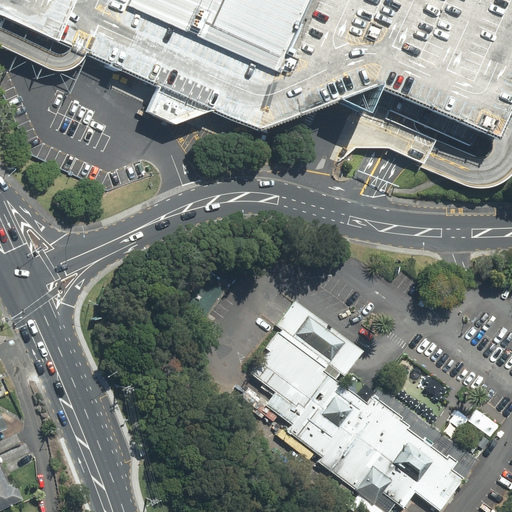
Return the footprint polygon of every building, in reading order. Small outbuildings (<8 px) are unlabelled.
[(511,0),(0,0),(0,16),(78,51),(86,55),(157,87),(146,112),(176,125),(214,110),(238,120),(262,129),(295,116),(311,109),(318,107),(341,98),(373,113),(355,148),(389,148),(423,164),(421,167),(442,176),(462,184),(480,189),(493,187),(507,180),(511,174),(511,0)] [(198,323),(229,278),(198,258),(168,303),(198,323)] [(277,331),(275,335),(321,369),(323,366),(335,375),(339,378),(358,352),(291,302),(272,327),(277,331)] [(315,465),(350,491),(368,467),(388,482),(379,494),(398,509),(410,493),(434,511),(457,480),(445,471),(451,464),(444,458),(442,461),(423,448),(426,444),(420,440),(418,443),(401,431),(403,428),(394,422),(396,419),(368,399),(363,406),(329,382),(335,375),(323,366),(321,369),(275,335),(273,334),(261,350),(266,353),(247,377),(270,394),(261,407),(287,426),(282,433),(319,459),(315,465)] [(6,488),(0,475),(0,506),(17,499),(11,486),(6,488)]
